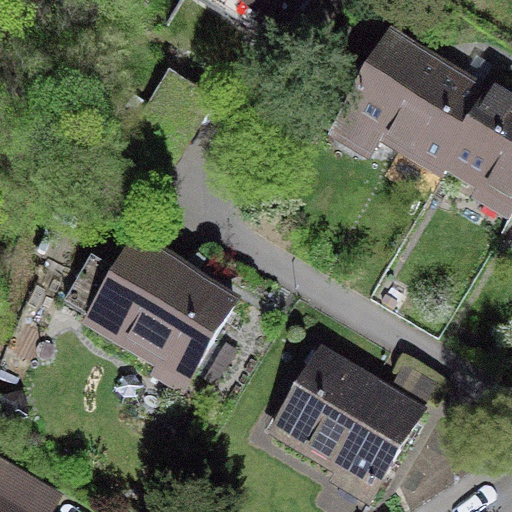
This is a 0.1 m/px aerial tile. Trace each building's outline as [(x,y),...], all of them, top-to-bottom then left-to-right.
[(227,0),(279,32),(297,4),(299,0),(227,0)] [(444,176),(447,170),(489,99),(437,68),(390,40),(344,117),(444,176)] [(168,74),(111,165),(158,195),(216,103),(168,74)] [(447,170),(511,207),(511,103),(493,93),(489,99),(447,170)] [(187,252),(139,225),(85,319),(159,361),(154,369),(186,387),(244,285),(187,252)] [(429,400),(324,340),(270,434),(344,476),(339,483),(371,501),(401,449),(429,400)] [(0,486),(42,511),(51,511),(66,486),(0,446),(0,486)] [(0,511),(42,511),(0,486),(0,511)]
